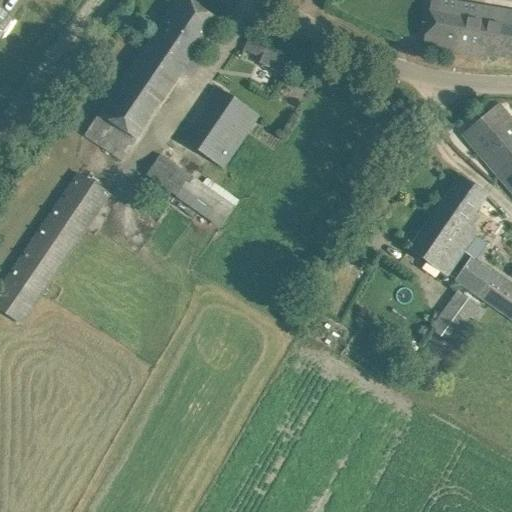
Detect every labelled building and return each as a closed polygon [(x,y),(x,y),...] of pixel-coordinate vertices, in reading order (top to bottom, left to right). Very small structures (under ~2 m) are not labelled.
[(217,20),(187,0),(175,0),(168,11),(84,134),(122,160),(217,20)] [(501,51),(500,56),(511,58),(511,12),(441,0),(430,0),(426,28),(422,47),(487,59),(488,48),(501,51)] [(0,34),(12,17),(0,8),(0,34)] [(249,38),(242,51),(260,59),(257,64),(285,78),(293,60),(249,38)] [(259,116),(217,88),(182,141),(224,169),(259,116)] [(511,120),(499,105),(463,136),(511,192),(511,120)] [(206,177),(202,183),(160,154),(145,175),(220,227),(238,200),(206,177)] [(110,195),(77,172),(0,284),(0,310),(22,325),(110,195)] [(460,176),(431,217),(409,249),(446,274),(462,250),(469,240),(474,234),(475,232),(469,227),(478,214),(473,211),(485,194),(460,176)] [(511,284),(472,257),(456,281),(511,319),(511,284)] [(477,305),(456,290),(430,329),(433,331),(407,369),(428,383),(454,345),(450,343),(470,313),(478,318),(484,310),(477,305)]
